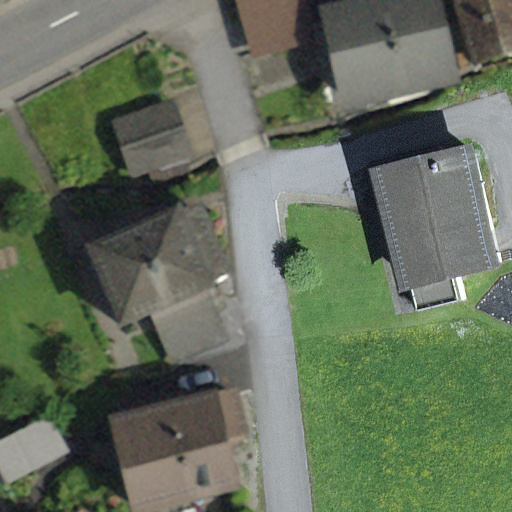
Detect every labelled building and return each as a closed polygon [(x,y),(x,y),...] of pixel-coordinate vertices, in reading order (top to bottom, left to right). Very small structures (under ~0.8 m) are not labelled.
[(259,53),(309,39),(297,0),(257,0),(245,3),(259,53)] [(420,0),(333,20),(350,101),(457,77),(439,0),(420,0)] [(454,0),(473,64),(511,55),(511,3),(511,0),(454,0)] [(117,125),(134,176),(189,157),(172,106),(117,125)] [(430,166),(445,162),(443,154),(428,157),(430,166)] [(460,273),(502,263),(475,155),(445,162),(430,166),(387,177),(414,284),(460,273)] [(177,223),(176,221),(92,257),(123,328),(158,312),(203,293),(207,291),(206,288),(226,279),(198,214),(177,223)] [(414,284),(420,311),(465,300),(460,273),(414,284)] [(177,358),(222,338),(203,293),(158,312),(177,358)] [(162,414),(119,424),(128,462),(195,445),(193,437),(241,426),(236,397),(186,408),(183,397),(160,402),(162,414)] [(0,450),(0,484),(63,453),(49,425),(0,450)] [(225,447),(244,442),(241,426),(193,437),(195,445),(128,462),(141,511),(235,488),(225,447)]
